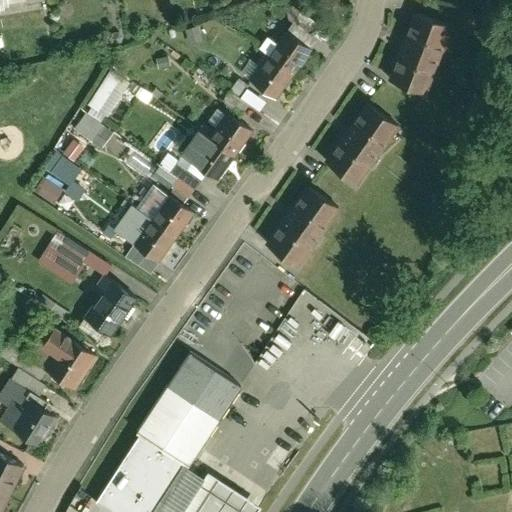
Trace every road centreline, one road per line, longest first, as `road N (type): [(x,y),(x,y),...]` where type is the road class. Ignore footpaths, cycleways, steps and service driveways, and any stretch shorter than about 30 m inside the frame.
road 1 (residential): [(28,511),(354,50),(368,0)]
road 2 (secondary): [(511,260),(363,435),(313,511)]
